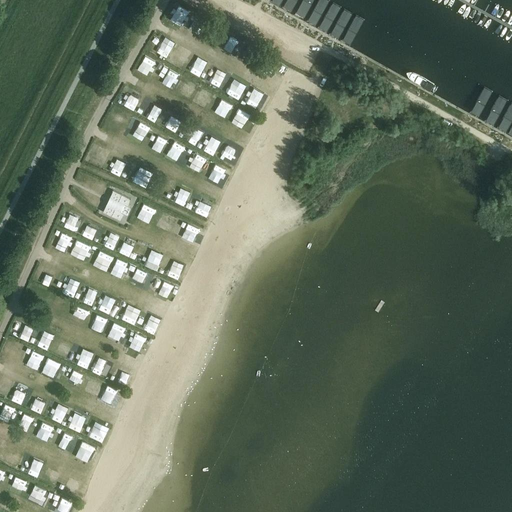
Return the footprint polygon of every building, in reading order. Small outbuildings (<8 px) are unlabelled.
[(286,0),(282,8),(290,13),(297,0),(286,0)] [(302,0),(294,15),(302,19),(313,0),(302,0)] [(328,0),(318,0),(306,22),(314,26),(329,0),(328,0)] [(332,2),(318,29),(326,33),(340,7),(332,2)] [(344,9),(330,35),(337,40),(352,13),(344,9)] [(222,10),(220,14),(234,22),(236,17),(222,10)] [(356,15),(342,41),(349,46),(364,19),(356,15)] [(266,22),(259,36),(273,43),(272,45),(276,47),(280,40),(274,37),(278,28),(266,22)] [(280,42),(279,47),(291,52),(293,47),(280,42)] [(302,54),(299,59),(312,65),(314,60),(302,54)] [(187,93),(195,78),(183,72),(175,86),(187,93)] [(484,87),(469,114),(477,118),(491,91),(484,87)] [(258,92),(253,102),(262,106),(267,97),(258,92)] [(499,96),(485,122),(493,127),(507,100),(499,96)] [(511,102),(497,129),(505,133),(511,120),(511,102)] [(244,108),(241,115),(252,120),(255,113),(244,108)] [(229,144),(224,154),(239,161),(244,151),(229,144)] [(178,183),(173,193),(184,198),(189,189),(178,183)] [(110,197),(111,197),(107,205),(106,205),(103,212),(120,220),(124,213),(128,215),(131,207),(127,205),(131,198),(113,190),(110,197)] [(198,206),(210,212),(214,203),(202,197),(198,206)] [(62,226),(58,235),(69,240),(73,231),(62,226)] [(119,266),(121,254),(113,253),(111,264),(119,266)] [(149,282),(155,274),(147,267),(140,275),(149,282)] [(173,292),(176,283),(168,280),(165,289),(173,292)] [(106,292),(101,304),(113,309),(117,297),(106,292)] [(128,301),(123,314),(132,317),(137,304),(128,301)] [(150,314),(145,324),(155,329),(160,319),(150,314)] [(22,354),(27,344),(17,340),(12,350),(22,354)] [(102,386),(105,376),(95,374),(92,383),(102,386)] [(0,387),(9,391),(13,382),(3,377),(0,384),(0,387)] [(44,485),(41,495),(51,498),(54,488),(44,485)] [(60,499),(71,502),(72,497),(62,494),(60,499)]
